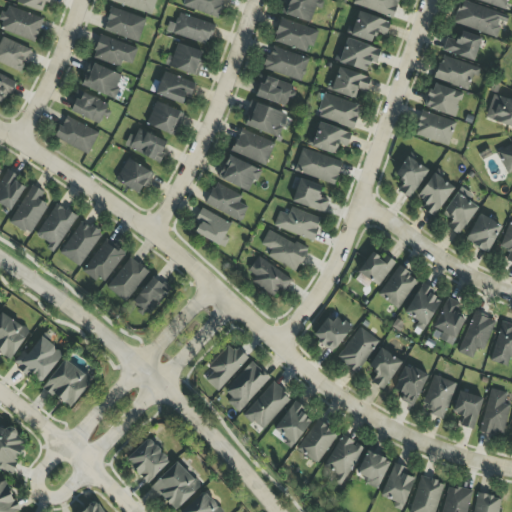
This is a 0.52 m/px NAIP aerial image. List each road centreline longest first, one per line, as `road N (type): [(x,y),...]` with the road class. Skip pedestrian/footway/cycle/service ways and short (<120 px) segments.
road 1 (residential): [(228,303),(58,497),(42,493),(37,477),(210,285)]
road 2 (residential): [(426,0),(335,256),(312,305),(275,346)]
road 3 (tertiary): [(276,511),(159,383),(0,260)]
road 4 (residential): [(0,131),(148,232),(275,346)]
road 5 (residential): [(275,346),(378,422),(511,470)]
road 6 (residential): [(148,232),(199,149),(255,0)]
road 7 (residential): [(355,205),(469,278),(511,294)]
road 8 (residential): [(135,511),(0,392)]
road 9 (residential): [(80,0),(51,82),(14,141)]
